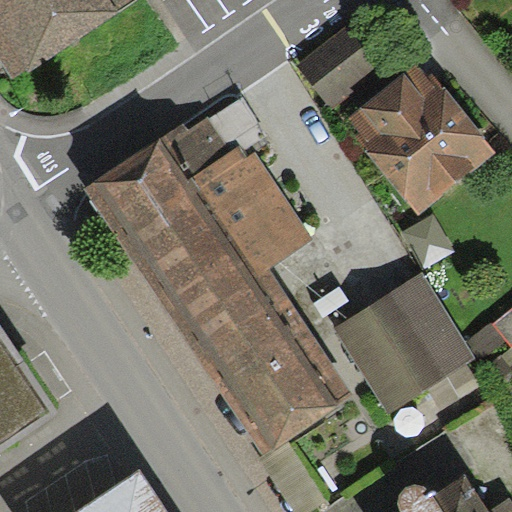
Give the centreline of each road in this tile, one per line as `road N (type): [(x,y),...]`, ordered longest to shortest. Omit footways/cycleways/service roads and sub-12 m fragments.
road 1 (residential): [(328,0),(6,210)]
road 2 (tertiary): [(6,210),(211,511)]
road 3 (unknown): [(140,407),(19,487)]
road 4 (residential): [(416,0),(511,107)]
